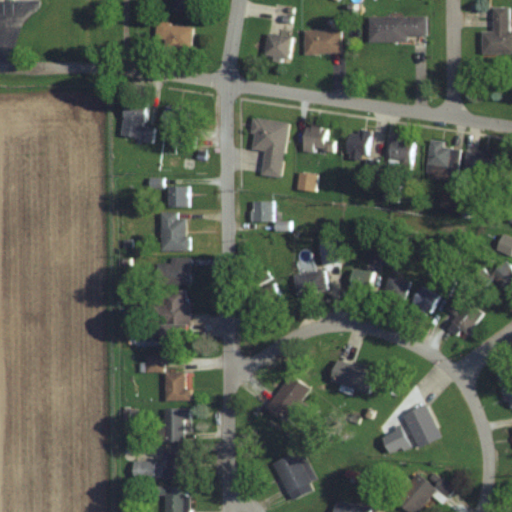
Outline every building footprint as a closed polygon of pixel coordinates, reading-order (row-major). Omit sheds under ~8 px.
[(511,29),(508,30),(508,6),(492,6),(492,30),(481,30),(481,53),(511,53),(511,29)] [(424,16),(368,16),(368,40),(406,40),(406,36),(424,36),(424,16)] [(167,41),(165,47),(189,52),(194,26),(157,20),(154,39),(167,41)] [(339,28),(303,28),(303,53),(339,53),(339,28)] [(291,35),(266,32),(264,54),(289,57),(291,35)] [(153,140),(154,127),(144,126),(147,102),(124,100),(120,137),(153,140)] [(196,146),(197,133),(188,133),(189,107),(163,106),(163,125),(171,125),(170,145),(196,146)] [(281,176),(287,120),(253,116),(249,148),(264,150),(261,174),(281,176)] [(303,150),(335,150),(335,139),(325,139),(325,122),(303,122),(303,150)] [(369,153),(369,129),(347,129),(347,153),(369,153)] [(390,166),(412,166),(412,141),(405,141),(405,134),(390,134),(390,166)] [(454,179),(457,147),(443,146),(444,140),(430,139),(427,176),(454,179)] [(491,174),(491,151),(464,151),(464,174),(491,174)] [(167,185),(167,205),(188,205),(188,185),(167,185)] [(272,221),(272,200),(251,200),(251,221),(272,221)] [(160,211),(160,250),(187,250),(187,218),(176,218),(176,211),(160,211)] [(495,247),(511,255),(511,253),(511,236),(503,232),(495,247)] [(188,283),(188,257),(168,257),(168,263),(155,263),(155,283),(188,283)] [(511,289),(511,265),(505,259),(489,274),(508,293),(511,289)] [(350,289),(373,290),(374,269),(351,268),(350,289)] [(296,294),(327,289),(323,269),(293,274),(296,294)] [(406,300),(410,279),(389,274),(384,295),(406,300)] [(448,295),(454,283),(444,278),(438,290),(448,295)] [(263,311),(283,299),(273,282),(252,293),(263,311)] [(431,314),(440,294),(420,285),(411,304),(431,314)] [(160,337),(187,337),(187,289),(160,289),(160,337)] [(469,298),(459,305),(463,312),(447,323),(456,336),(483,318),(469,298)] [(146,370),(161,370),(161,355),(146,355),(146,370)] [(329,382),(370,392),(375,370),(335,360),(329,382)] [(511,366),(495,374),(510,408),(511,407),(511,366)] [(165,400),(189,400),(189,388),(185,388),(185,373),(165,373),(165,400)] [(418,447),(442,436),(426,403),(403,414),(418,447)] [(189,407),(162,407),(162,442),(184,442),(184,419),(189,419),(189,407)] [(132,461),(132,479),(188,479),(188,449),(163,449),(163,461),(132,461)] [(302,449),(273,462),(286,493),(315,480),(302,449)] [(429,481),(417,471),(394,499),(409,511),(417,511),(432,494),(442,503),(454,489),(435,474),(429,481)] [(187,511),(187,486),(156,486),(156,494),(164,494),(163,511),(187,511)] [(369,511),(370,506),(333,502),(332,511),(369,511)]
